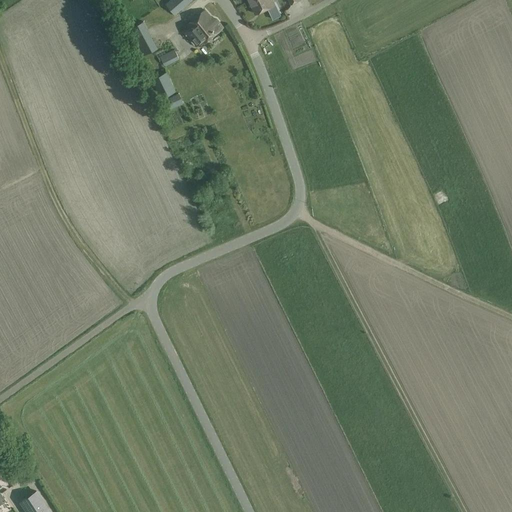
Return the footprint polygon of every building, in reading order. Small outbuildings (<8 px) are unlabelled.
[(175,15),(192,0),(169,0),(165,4),(175,15)] [(250,0),(248,1),(250,5),(252,5),(256,13),(274,4),(271,0),(250,0)] [(202,41),(204,44),(224,27),(217,19),(212,17),(205,10),(188,24),(191,27),(185,33),(196,46),(202,41)] [(158,48),(144,20),(128,29),(143,56),(158,48)] [(270,43),(270,49),(291,49),(291,40),(299,40),(299,37),(271,36),(271,43),(270,43)] [(165,66),(179,59),(174,50),(160,56),(165,66)] [(176,92),(166,72),(151,79),(161,99),(176,92)] [(168,110),(183,103),(179,93),(163,100),(168,110)] [(2,454),(0,454),(0,469),(9,464),(2,454)] [(50,511),(37,492),(22,502),(28,511),(50,511)]
